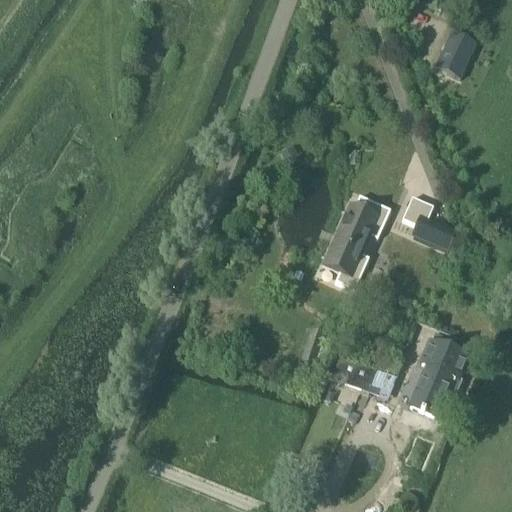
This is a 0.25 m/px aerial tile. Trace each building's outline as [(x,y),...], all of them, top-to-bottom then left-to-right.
[(450,37),(433,72),(434,72),(441,76),(458,84),(463,73),(457,71),(464,55),(470,58),(475,48),(450,37)] [(319,270),(337,278),(333,287),(353,296),(367,265),(367,263),(365,262),(373,243),(376,244),(389,215),(358,201),(353,210),(347,208),(319,270)] [(455,237),(426,225),(432,212),(430,211),(421,232),(402,224),(411,203),(410,203),(401,225),(416,232),(412,241),(447,256),(455,238),(455,237)] [(419,370),(425,372),(409,412),(433,422),(449,382),(455,385),(464,361),(428,347),(419,370)] [(348,379),(344,389),(367,397),(371,387),(348,379)]
